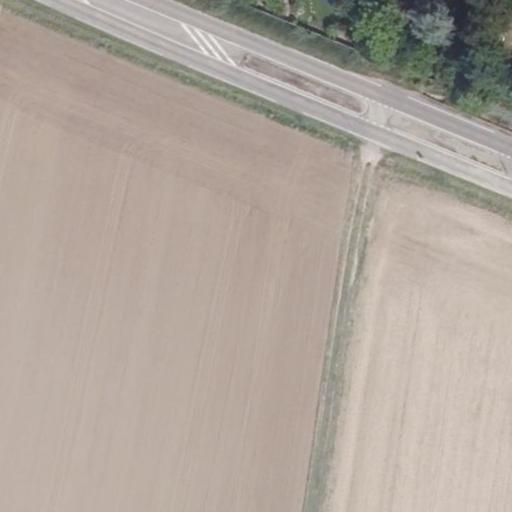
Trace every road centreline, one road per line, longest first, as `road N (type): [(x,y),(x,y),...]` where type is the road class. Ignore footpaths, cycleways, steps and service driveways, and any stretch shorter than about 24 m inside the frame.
road 1 (track): [(367,134),(310,511)]
road 2 (secondary): [(51,0),(367,134)]
road 3 (secondary): [(377,91),(152,0)]
road 4 (secondary): [(367,134),(511,194)]
road 5 (secondary): [(511,145),(377,91)]
